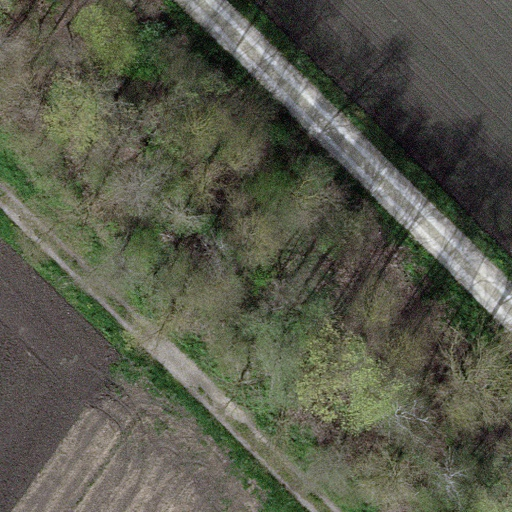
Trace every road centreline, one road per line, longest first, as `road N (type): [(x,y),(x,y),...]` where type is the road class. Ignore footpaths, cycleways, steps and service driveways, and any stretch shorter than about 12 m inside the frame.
road 1 (track): [(394,511),(0,131)]
road 2 (track): [(170,0),(511,339)]
